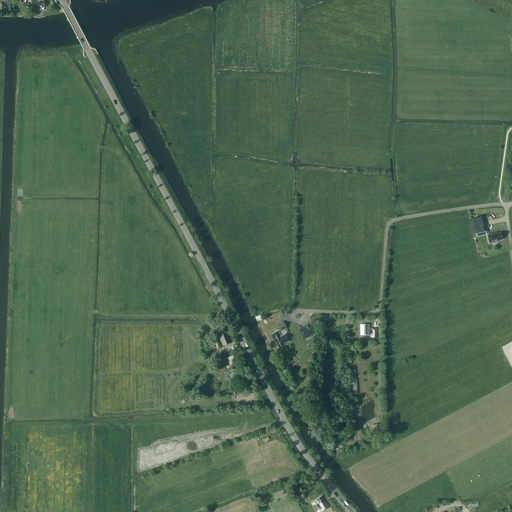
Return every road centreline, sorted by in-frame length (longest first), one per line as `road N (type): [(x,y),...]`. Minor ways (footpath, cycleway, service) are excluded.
road 1 (secondary): [(351,511),(293,436),(61,0)]
road 2 (unclassified): [(296,311),(376,310),(385,229),(393,219),(505,203)]
